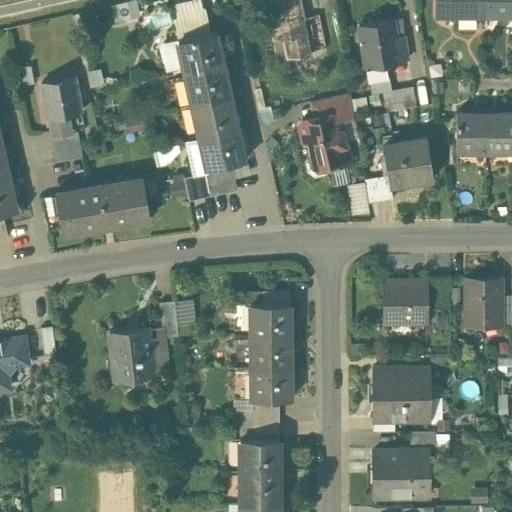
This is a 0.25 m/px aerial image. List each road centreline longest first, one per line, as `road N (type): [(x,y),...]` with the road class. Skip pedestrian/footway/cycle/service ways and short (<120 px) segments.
road 1 (residential): [(0,278),(74,262),(336,235)]
road 2 (residential): [(336,235),(336,511)]
road 3 (residential): [(336,235),(511,237)]
